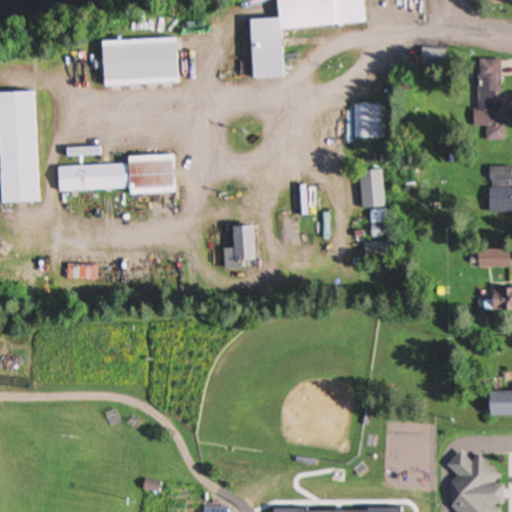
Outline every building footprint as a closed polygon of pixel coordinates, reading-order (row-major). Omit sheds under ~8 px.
[(281,32),(366,25),(364,0),(271,0),(273,20),(244,22),(249,81),(285,78),(281,32)] [(97,42),(99,88),(178,85),(177,40),(97,42)] [(477,61),(475,128),(485,128),(484,141),(501,141),(502,61),(477,61)] [(36,93),(0,93),(0,204),(40,203),(36,93)] [(123,165),(55,168),(56,193),(125,190),(125,196),(176,195),(174,156),(123,158),(123,165)] [(487,188),(487,214),(511,213),(511,189),(509,189),(509,168),(488,168),(488,188),(487,188)] [(375,208),(375,193),(361,193),(361,208),(375,208)] [(221,250),(222,269),(240,268),(240,263),(254,262),(251,227),(228,229),(230,250),(221,250)] [(476,268),(507,268),(507,251),(476,251),(476,268)] [(511,290),(499,290),(499,311),(511,311),(511,290)] [(511,393),(483,393),(483,417),(511,416),(511,393)] [(502,476),(477,452),(470,459),(458,447),(442,464),(455,477),(449,483),(453,495),(448,509),(451,511),(499,511),(493,506),(499,503),(500,485),(496,482),(502,476)] [(141,488),(157,493),(160,484),(145,479),(141,488)]
